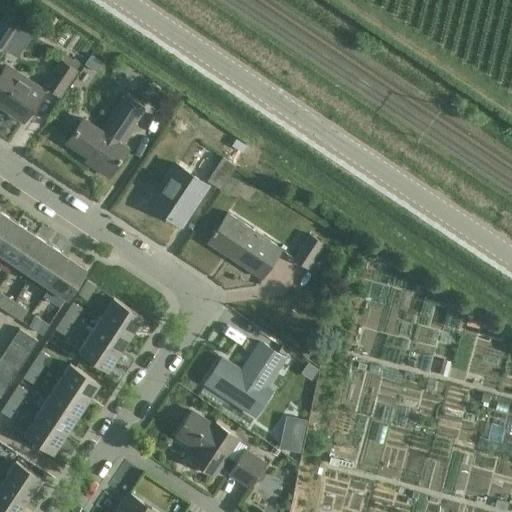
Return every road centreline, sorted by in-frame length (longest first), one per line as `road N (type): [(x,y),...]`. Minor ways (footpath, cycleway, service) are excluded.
road 1 (tertiary): [(511,257),(123,0)]
road 2 (residential): [(115,439),(190,319),(191,293),(0,160)]
road 3 (residential): [(222,511),(115,439)]
